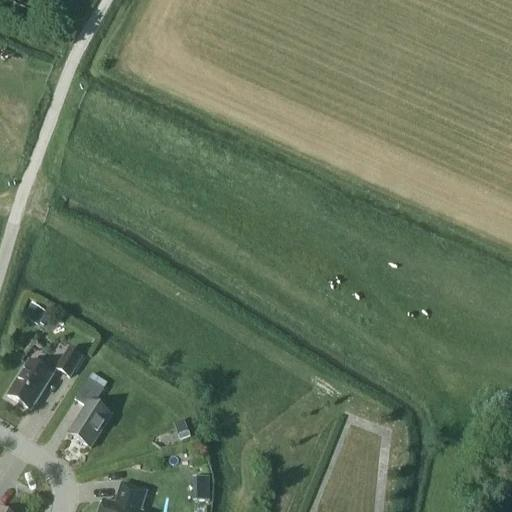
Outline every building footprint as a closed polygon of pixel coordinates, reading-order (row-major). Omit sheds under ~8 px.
[(32,308),(26,318),(38,325),(44,315),(32,308)] [(54,373),(69,382),(83,360),(67,351),(54,373)] [(7,398),(30,412),(52,379),(28,364),(7,398)] [(68,436),(90,450),(110,418),(93,407),(107,386),(91,376),(74,403),(85,409),(68,436)] [(186,428),(178,431),(183,444),(191,441),(186,428)] [(103,503),(100,511),(140,511),(146,494),(121,486),(114,506),(103,503)]
